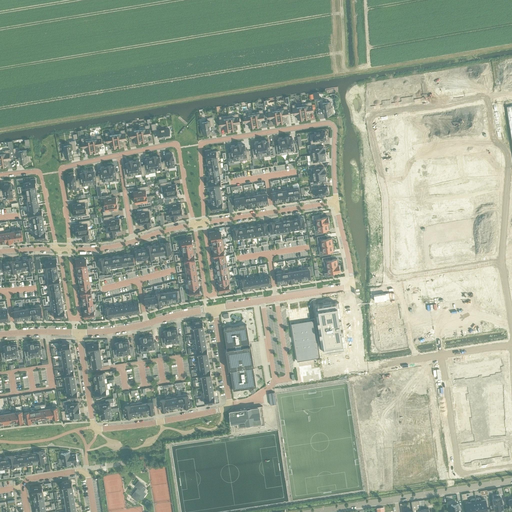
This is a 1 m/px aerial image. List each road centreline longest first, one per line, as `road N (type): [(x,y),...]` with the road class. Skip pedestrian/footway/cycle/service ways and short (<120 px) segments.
road 1 (residential): [(511,92),(369,118),(386,201),(389,277),(498,260)]
road 2 (residential): [(78,332),(93,424),(134,426),(229,404),(214,308)]
road 3 (residential): [(203,222),(202,142),(327,122),(334,128),(335,202)]
road 4 (residential): [(69,249),(61,169),(118,154),(176,145),(194,224)]
road 5 (residential): [(310,511),(511,480)]
road 6 (residential): [(441,354),(459,471),(511,463)]
road 7 (residential): [(194,224),(210,295),(203,222)]
road 8 (residential): [(58,249),(74,318),(69,249)]
road 9 (residential): [(78,332),(214,308)]
road 10 (residential): [(214,308),(346,286)]
road 11 (residential): [(335,202),(203,222)]
road 12 (residential): [(27,511),(27,479),(80,470),(93,511)]
